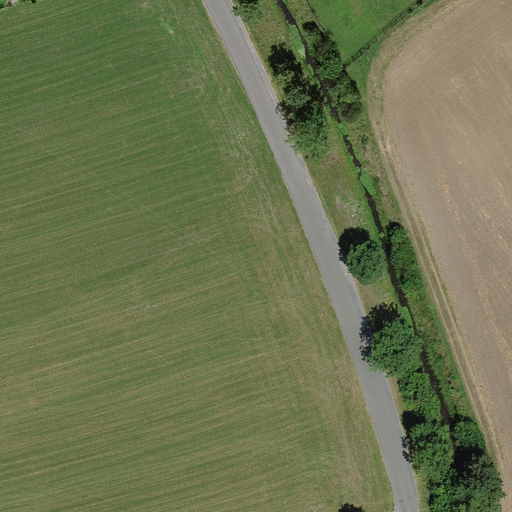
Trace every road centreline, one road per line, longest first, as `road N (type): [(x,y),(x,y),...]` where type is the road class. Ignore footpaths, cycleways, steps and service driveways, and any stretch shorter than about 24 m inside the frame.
road 1 (unclassified): [(413,511),(336,285),(247,71),(208,0)]
road 2 (track): [(489,511),(482,428),(365,117),(371,66)]
